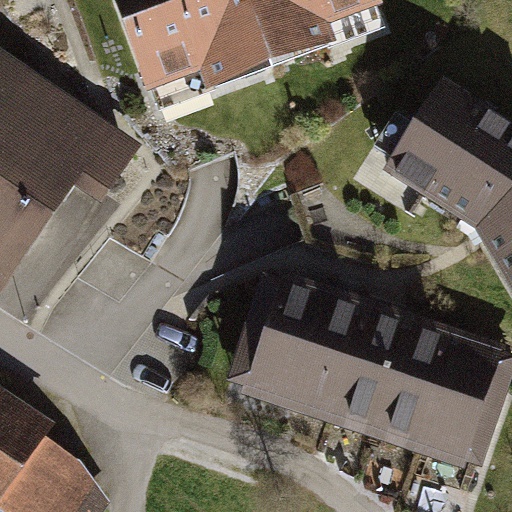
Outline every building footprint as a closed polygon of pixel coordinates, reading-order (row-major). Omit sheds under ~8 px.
[(377,0),(107,0),(151,112),(203,92),(211,112),(336,64),(328,44),(386,22),(377,0)] [(0,311),(1,312),(84,193),(109,209),(142,162),(0,63),(0,311)] [(390,175),(482,234),(511,284),(511,123),(449,83),(390,175)] [(219,394),(370,442),(408,322),(257,274),(219,394)] [(511,352),(408,322),(370,442),(487,481),(511,402),(511,352)] [(0,511),(107,511),(114,502),(45,458),(59,437),(0,398),(0,511)]
